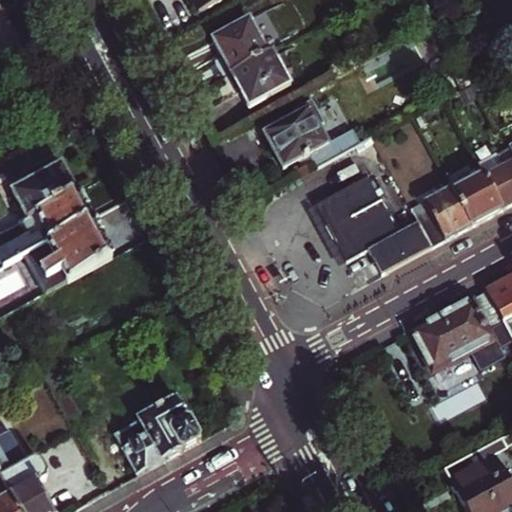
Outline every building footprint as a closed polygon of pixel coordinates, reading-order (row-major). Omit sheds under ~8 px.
[(187,0),(195,14),(220,0),(187,0)] [(225,75),(263,55),(244,21),(207,41),(217,59),(225,75)] [(263,55),(225,75),(235,94),(242,108),(284,85),(266,53),(263,55)] [(326,118),(319,122),(308,103),(290,112),(293,118),(260,136),(269,153),(278,169),(337,138),(326,118)] [(511,204),(511,176),(506,165),(475,182),(493,215),(507,207),(511,204)] [(10,192),(25,219),(72,192),(58,166),(38,177),(10,192)] [(493,215),(475,182),(474,179),(442,197),(461,231),(477,223),(493,215)] [(360,183),(334,197),(377,276),(397,265),(421,253),(408,229),(390,239),(360,183)] [(0,262),(1,265),(25,252),(86,218),(77,202),(72,192),(25,219),(18,223),(25,237),(0,250),(0,262)] [(461,231),(442,197),(441,194),(401,215),(408,229),(421,253),(439,243),(461,231)] [(377,276),(334,197),(307,211),(322,240),(337,267),(359,255),(371,279),(377,276)] [(25,252),(46,291),(108,257),(97,238),(86,218),(25,252)] [(484,293),(500,324),(511,318),(511,278),(502,283),(484,293)] [(438,318),(407,334),(429,375),(470,352),(479,369),(504,356),(498,346),(509,340),(500,324),(484,293),(438,318)] [(511,318),(500,324),(509,340),(511,338),(511,318)] [(67,354),(36,370),(67,426),(79,419),(53,374),(72,364),(67,354)] [(182,451),(198,442),(174,400),(112,435),(135,477),(182,451)] [(24,467),(0,424),(0,483),(16,511),(49,511),(35,486),(44,482),(46,475),(38,462),(32,462),(24,467)] [(496,440),(438,472),(454,502),(459,511),(506,511),(511,509),(511,499),(490,458),(502,451),(496,440)] [(16,511),(0,483),(0,511),(16,511)]
